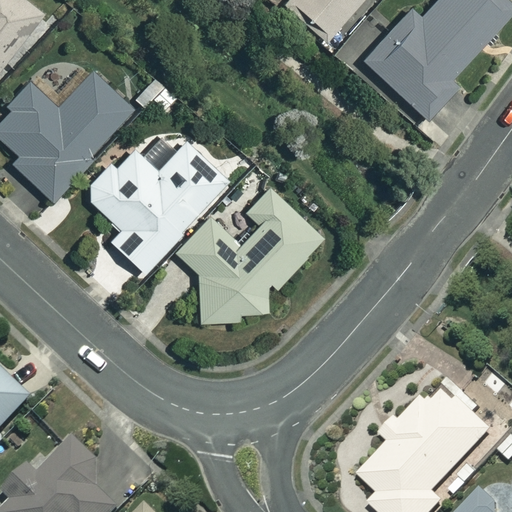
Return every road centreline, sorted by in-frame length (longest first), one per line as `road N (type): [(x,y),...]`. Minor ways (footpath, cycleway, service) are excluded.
road 1 (residential): [(275,401),(333,353),(511,129)]
road 2 (residential): [(0,258),(140,385),(207,414)]
